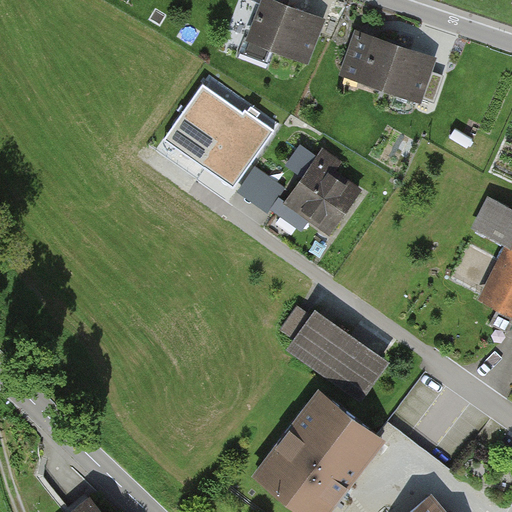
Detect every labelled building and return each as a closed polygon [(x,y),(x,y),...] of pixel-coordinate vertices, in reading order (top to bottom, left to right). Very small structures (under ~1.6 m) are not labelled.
[(335,23),(278,0),(271,0),(256,38),(318,63),(335,23)] [(448,63),(363,33),(348,76),(432,106),(448,63)] [(346,161),(323,146),(283,206),(335,241),(367,193),(338,174),(346,161)] [(241,168),(215,150),(199,174),(226,191),(241,168)] [(511,311),(511,206),(496,199),(481,229),(511,244),(485,298),(511,311)] [(371,406),(400,363),(325,311),(295,354),(371,406)] [(327,511),(377,447),(319,403),(261,479),(304,511),(327,511)] [(110,511),(97,496),(79,511),(110,511)]
